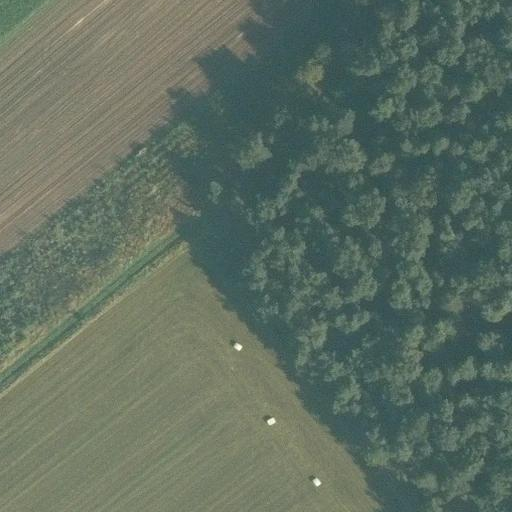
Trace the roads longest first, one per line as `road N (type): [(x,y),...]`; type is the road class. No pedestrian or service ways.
road 1 (track): [(459,511),(229,220)]
road 2 (track): [(0,378),(183,229),(199,219),(229,220)]
road 3 (track): [(374,0),(229,220)]
